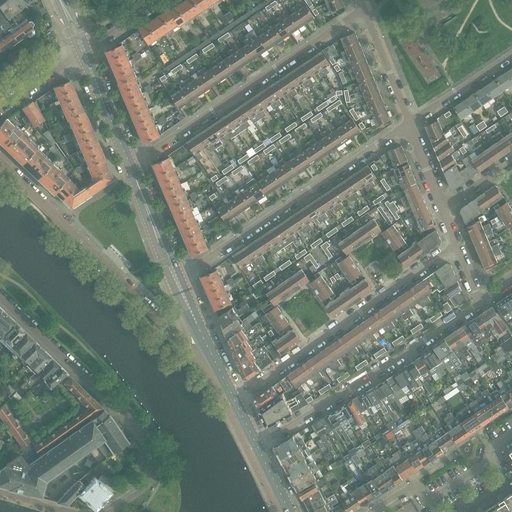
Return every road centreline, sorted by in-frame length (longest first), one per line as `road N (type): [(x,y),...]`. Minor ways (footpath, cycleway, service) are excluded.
road 1 (residential): [(107,511),(149,480),(147,443),(0,298)]
road 2 (residential): [(130,168),(363,10)]
road 3 (residential): [(175,277),(410,124)]
road 4 (residential): [(233,400),(457,244)]
road 5 (residential): [(254,445),(479,302)]
road 6 (residential): [(0,163),(161,322),(191,314)]
road 7 (residential): [(402,493),(416,484),(426,500),(432,497),(511,436)]
road 8 (secondary): [(130,168),(84,51)]
road 9 (residential): [(410,124),(363,10)]
road 10 (residential): [(410,124),(511,54)]
